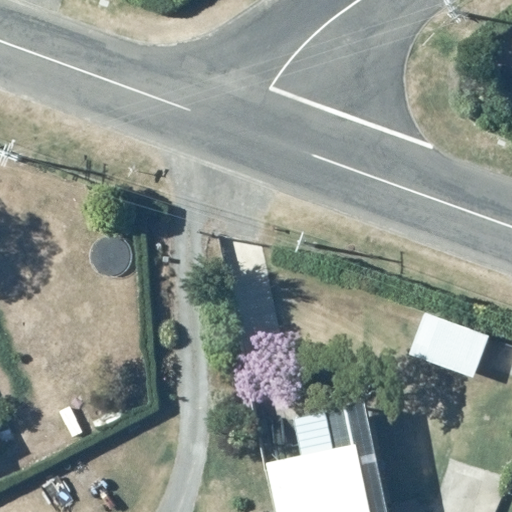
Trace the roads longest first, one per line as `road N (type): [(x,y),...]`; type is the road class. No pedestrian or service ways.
road 1 (secondary): [(511,225),(255,130)]
road 2 (secondary): [(255,130),(0,40)]
road 3 (residential): [(358,0),(293,59),(255,130)]
